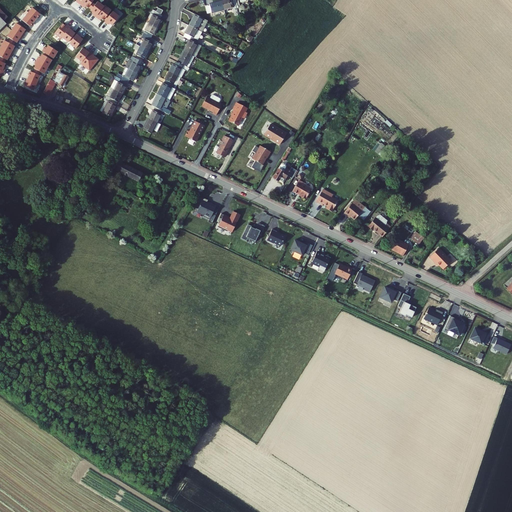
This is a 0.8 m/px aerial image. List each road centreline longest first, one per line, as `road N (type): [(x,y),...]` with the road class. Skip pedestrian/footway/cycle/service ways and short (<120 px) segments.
road 1 (tertiary): [(254,197),(511,319)]
road 2 (track): [(169,511),(0,396)]
road 3 (track): [(511,368),(506,379),(352,304)]
road 4 (residential): [(174,0),(168,44),(122,135)]
road 5 (tertiary): [(7,92),(122,135)]
